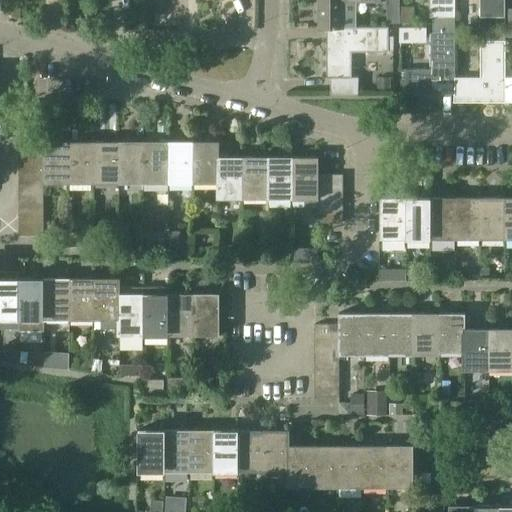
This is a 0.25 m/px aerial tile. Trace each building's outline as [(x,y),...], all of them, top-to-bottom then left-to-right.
[(317,0),(317,27),(326,27),(343,26),(343,1),(380,1),(379,0),(317,0)] [(455,16),(454,0),(429,0),(429,16),(455,16)] [(479,0),(480,16),(504,16),(503,0),(479,0)] [(400,23),(414,23),(414,12),(400,12),(400,23)] [(511,101),(511,23),(503,24),(503,36),(511,35),(511,77),(504,77),(504,101),(511,101)] [(388,26),(343,26),(326,27),(326,77),(330,77),(330,93),(357,93),(357,76),(350,76),(350,51),(388,51),(388,49),(393,49),(393,35),(388,35),(388,26)] [(413,27),(400,28),(400,42),(413,42),(413,27)] [(404,93),(453,93),(454,77),(455,77),(455,31),(429,31),(429,68),(404,68),(404,93)] [(480,77),(455,77),(454,77),(453,93),(453,101),(504,101),(504,77),(504,40),(480,40),(480,77)] [(377,77),(377,90),(390,90),(390,77),(377,77)] [(43,162),(43,174),(43,181),(68,181),(68,161),(68,140),(43,140),(43,151),(43,161),(43,162)] [(94,161),(94,140),(68,140),(68,161),(68,181),(93,181),(94,161)] [(94,140),(94,161),(93,181),(118,181),(118,161),(118,140),(94,140)] [(143,161),(143,140),(118,140),(118,161),(118,181),(143,181),(143,161)] [(143,181),(168,181),(168,161),(168,140),(143,140),(143,161),(143,181)] [(193,161),(193,141),(168,140),(168,161),(168,181),(193,181),(193,161)] [(193,141),(193,161),(193,181),(217,181),(217,161),(218,156),(219,156),(219,141),(193,141)] [(43,161),(43,151),(19,150),(19,161),(19,162),(43,162),(43,161)] [(217,181),(217,197),(242,197),(242,161),(242,156),(219,156),(218,156),(217,161),(217,181)] [(242,197),(267,198),(267,161),(267,156),(242,156),(242,161),(242,197)] [(292,161),(292,156),(267,156),(267,161),(267,198),(291,198),(292,161)] [(318,156),(292,156),(292,161),(291,198),(292,198),(292,200),(305,200),(305,206),(318,206),(318,198),(318,187),(318,174),(318,156)] [(19,162),(19,174),(43,174),(43,162),(19,162)] [(43,174),(19,174),(19,186),(43,186),(43,181),(43,174)] [(318,187),(342,187),(342,174),(318,174),(318,187)] [(19,186),(19,197),(43,197),(43,186),(19,186)] [(318,187),(318,198),(342,198),(342,187),(318,187)] [(381,237),(406,237),(406,195),(381,195),(381,237)] [(431,195),(406,195),(406,237),(430,237),(431,195)] [(455,195),(431,195),(430,237),(455,237),(455,195)] [(480,195),(455,195),(455,237),(480,237),(480,195)] [(506,195),(480,195),(480,237),(506,237),(506,195)] [(43,197),(19,197),(19,210),(43,210),(43,197)] [(318,206),(318,210),(342,210),(342,198),(318,198),(318,206)] [(19,221),(43,221),(43,210),(19,210),(19,221)] [(342,210),(318,210),(318,222),(342,223),(342,210)] [(43,234),(43,221),(19,221),(19,234),(43,234)] [(93,224),(93,236),(103,236),(103,224),(93,224)] [(169,246),(177,247),(179,247),(180,231),(169,231),(169,246)] [(165,238),(148,238),(148,250),(165,250),(165,238)] [(131,242),(131,245),(131,260),(141,260),(142,242),(131,242)] [(169,246),(168,256),(177,256),(177,247),(169,246)] [(228,246),(228,263),(243,263),(243,246),(228,246)] [(318,249),(294,249),(294,262),(318,262),(318,249)] [(456,262),(456,272),(467,272),(467,262),(456,262)] [(408,277),(417,277),(417,263),(408,263),(408,277)] [(489,278),(489,267),(480,267),(480,278),(489,278)] [(380,280),(381,280),(389,280),(389,268),(380,268),(380,280)] [(193,285),(208,285),(208,274),(193,274),(193,285)] [(0,318),(18,319),(18,277),(0,277),(0,318)] [(44,277),(18,277),(18,319),(19,319),(19,330),(44,330),(44,319),(44,277)] [(44,319),(69,319),(69,277),(44,277),(44,319)] [(93,277),(69,277),(69,319),(94,319),(93,277)] [(94,319),(118,319),(119,319),(119,293),(120,293),(120,287),(120,277),(93,277),(94,319)] [(145,287),(144,293),(143,293),(143,335),(168,335),(168,293),(168,286),(145,287)] [(120,287),(120,293),(119,293),(119,319),(118,319),(118,335),(143,335),(143,293),(144,293),(145,287),(120,287)] [(193,335),(193,293),(168,293),(168,335),(193,335)] [(219,293),(193,293),(193,335),(219,335),(219,293)] [(339,335),(339,348),(339,353),(365,353),(365,312),(339,312),(339,323),(339,335)] [(365,353),(390,353),(389,312),(365,312),(365,353)] [(414,312),(389,312),(390,353),(414,353),(414,312)] [(438,312),(414,312),(414,353),(439,353),(438,312)] [(439,353),(463,353),(465,353),(465,327),(465,312),(438,312),(439,353)] [(314,323),(314,335),(339,335),(339,323),(314,323)] [(490,328),(465,327),(465,353),(463,353),(463,369),(490,369),(490,328)] [(490,369),(511,368),(511,327),(490,328),(490,369)] [(339,348),(339,335),(314,335),(314,347),(339,348)] [(339,359),(339,353),(339,348),(314,347),(314,359),(339,359)] [(9,361),(18,363),(18,358),(18,350),(9,350),(9,361)] [(57,352),(45,351),(45,366),(57,368),(57,352)] [(57,352),(57,368),(69,368),(69,358),(69,352),(57,352)] [(31,358),(31,364),(44,366),(44,358),(44,353),(31,353),(31,358)] [(92,367),(93,359),(85,358),(84,366),(92,367)] [(93,359),(92,367),(101,368),(102,360),(93,359)] [(339,372),(339,359),(314,359),(314,372),(339,372)] [(142,364),(121,364),(121,375),(142,375),(142,364)] [(339,384),(339,372),(314,372),(314,384),(339,384)] [(164,379),(144,379),(144,395),(164,394),(164,379)] [(339,395),(339,384),(314,384),(314,395),(339,395)] [(368,390),(368,415),(389,415),(389,390),(368,390)] [(353,413),(365,413),(365,395),(353,395),(353,413)] [(452,398),(452,408),(464,408),(464,398),(452,398)] [(480,411),(488,411),(488,399),(480,399),(480,411)] [(390,413),(402,413),(402,405),(390,405),(390,413)] [(164,470),(164,429),(138,429),(138,470),(164,470)] [(189,429),(164,429),(164,470),(189,470),(189,429)] [(213,429),(189,429),(189,470),(213,470),(213,429)] [(238,429),(213,429),(213,470),(238,470),(238,429)] [(263,429),(238,429),(238,470),(263,470),(263,429)] [(289,429),(263,429),(263,470),(287,470),(288,470),(288,444),(289,444),(289,429)] [(287,486),(312,486),(312,444),(289,444),(288,444),(288,470),(287,470),(287,486)] [(337,444),(312,444),(312,486),(337,486),(337,444)] [(361,444),(337,444),(337,486),(362,486),(361,444)] [(387,444),(361,444),(362,486),(387,487),(387,444)] [(413,444),(387,444),(387,487),(413,487),(413,444)] [(431,473),(421,472),(421,482),(431,483),(431,473)] [(166,496),(165,511),(185,511),(187,497),(166,496)] [(163,511),(163,501),(151,500),(150,510),(163,511)] [(212,501),(211,511),(228,511),(229,502),(212,501)]
